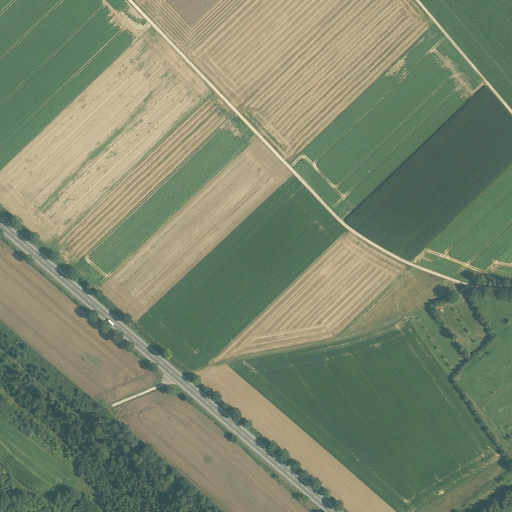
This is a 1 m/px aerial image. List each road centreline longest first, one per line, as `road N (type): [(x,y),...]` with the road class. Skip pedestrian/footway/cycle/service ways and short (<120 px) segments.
road 1 (track): [(511,292),(431,272),(350,229),(129,0)]
road 2 (primary): [(0,223),(331,511)]
road 3 (track): [(470,286),(357,334),(193,371)]
road 4 (track): [(0,383),(147,511)]
road 5 (track): [(417,0),(511,111)]
